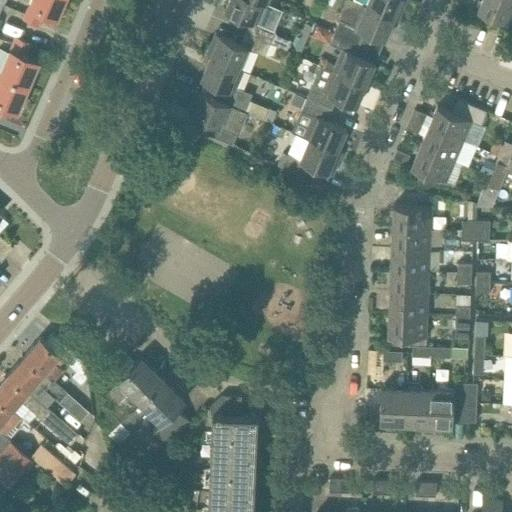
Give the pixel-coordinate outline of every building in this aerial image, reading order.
[(66,0),(31,0),(24,18),(39,24),(44,12),(59,18),(66,0)] [(268,2),(263,0),(229,0),(225,10),(250,20),(245,31),(271,42),(276,30),(259,23),(268,2)] [(354,0),(366,5),(395,17),(395,18),(399,20),(407,0),(354,0)] [(511,23),(511,0),(482,0),(478,9),(511,23)] [(395,17),(366,5),(357,27),(339,19),(334,31),(361,42),(366,31),(386,39),(395,18),(395,17)] [(313,35),(329,42),(334,31),(318,24),(313,35)] [(216,31),(207,54),(244,70),(245,69),(240,67),(249,47),(266,54),(271,42),(245,31),(241,42),(216,31)] [(328,60),(326,65),(367,83),(376,61),(357,53),(361,42),(334,31),(329,42),(342,48),(336,63),(328,60)] [(0,72),(30,86),(41,60),(26,54),(31,42),(16,35),(0,72)] [(278,45),(271,42),(266,54),(274,54),(278,45)] [(212,95),(211,96),(238,107),(239,106),(246,110),(250,100),(253,93),(238,86),(244,70),(207,54),(206,55),(211,56),(202,78),(217,84),(212,95)] [(357,106),(367,83),(326,65),(326,67),(333,70),(324,90),(311,85),(306,96),(333,108),(338,97),(357,106)] [(19,111),(30,86),(0,72),(0,115),(4,105),(19,111)] [(246,110),(239,106),(238,107),(211,96),(212,95),(197,89),(188,111),(212,122),(208,133),(233,144),(248,111),(246,110)] [(314,114),(305,135),(339,149),(348,128),(328,119),(333,108),(306,96),(301,109),(314,114)] [(438,104),(429,124),(464,139),(473,119),(482,123),(488,110),(459,97),(453,110),(438,104)] [(248,111),(265,118),(269,107),(250,100),(246,110),(248,111)] [(415,107),(411,116),(424,122),(428,113),(415,107)] [(420,132),(424,122),(411,116),(406,126),(420,132)] [(464,139),(429,124),(421,145),(464,163),(469,165),(478,145),(464,139)] [(339,149),(305,135),(305,136),(309,137),(304,152),(301,159),(284,151),(279,163),(304,174),(309,163),(334,174),(343,151),(339,149)] [(464,163),(421,145),(412,165),(456,184),(464,163)] [(398,147),(394,157),(406,162),(410,153),(398,147)] [(511,171),(511,156),(511,157),(508,165),(497,159),(495,165),(496,165),(488,183),(499,189),(508,170),(511,171)] [(394,203),(394,225),(432,227),(433,205),(394,203)] [(478,205),(465,203),(464,218),(477,219),(478,205)] [(463,229),(477,229),(477,219),(463,218),(463,229)] [(477,229),(490,230),(491,219),(477,219),(477,229)] [(432,227),(394,225),(393,247),(431,248),(432,227)] [(463,239),(476,239),(477,229),(463,229),(463,239)] [(477,229),(476,239),(490,240),(490,230),(477,229)] [(0,250),(5,255),(14,246),(13,245),(13,246),(0,234),(0,250)] [(393,247),(392,269),(430,270),(431,248),(393,247)] [(459,261),(458,272),(472,272),(473,262),(459,261)] [(430,270),(392,269),(391,291),(429,292),(430,270)] [(477,280),(491,281),(491,271),(477,270),(477,280)] [(472,272),(458,272),(458,282),(472,282),(472,272)] [(490,291),(491,281),(477,280),(477,291),(490,291)] [(391,291),(390,312),(428,314),(429,292),(391,291)] [(457,305),(457,315),(471,315),(471,305),(457,305)] [(428,314),(390,312),(389,334),(427,336),(428,314)] [(471,315),(457,315),(456,338),(470,338),(471,315)] [(55,380),(56,380),(65,369),(55,361),(60,354),(63,357),(77,371),(73,375),(82,383),(88,375),(86,362),(72,348),(53,332),(46,340),(41,336),(25,354),(55,380)] [(475,334),(475,353),(485,354),(486,335),(475,334)] [(413,355),(432,356),(433,346),(414,345),(413,355)] [(452,347),(433,346),(432,356),(452,356),(452,347)] [(404,350),(384,349),(383,359),(403,360),(404,350)] [(484,373),(485,354),(475,353),(474,373),(484,373)] [(69,391),(56,380),(55,380),(25,354),(9,373),(48,406),(56,396),(61,401),(71,409),(78,400),(68,392),(69,391)] [(122,420),(164,378),(143,356),(119,380),(130,391),(112,409),(122,420)] [(0,383),(0,396),(14,409),(22,399),(38,413),(37,415),(59,433),(68,423),(48,406),(9,373),(0,383)] [(164,378),(122,420),(132,430),(152,410),(162,421),(154,428),(167,441),(190,418),(178,406),(185,399),(164,378)] [(467,420),(467,401),(468,382),(456,381),(456,389),(431,388),(430,424),(454,425),(454,420),(467,420)] [(468,382),(467,401),(477,401),(478,382),(468,382)] [(381,422),(405,423),(407,387),(382,386),(381,422)] [(431,388),(407,387),(405,423),(430,424),(431,388)] [(482,389),(482,400),(491,400),(492,390),(482,389)] [(211,412),(214,413),(242,413),(242,394),(222,394),(211,404),(211,412)] [(0,428),(7,435),(23,417),(14,409),(0,396),(0,428)] [(477,421),(477,401),(467,401),(467,420),(477,421)] [(58,410),(76,427),(82,420),(64,404),(58,410)] [(259,414),(242,413),(214,413),(213,431),(258,433),(259,414)] [(31,456),(16,442),(7,435),(0,428),(0,474),(11,484),(34,458),(31,456)] [(213,431),(212,451),(257,453),(258,433),(213,431)] [(82,455),(75,449),(73,451),(61,441),(56,446),(76,463),(82,455)] [(77,472),(43,442),(31,456),(34,458),(66,485),(74,475),(77,472)] [(257,472),(257,453),(212,451),(211,470),(257,472)] [(193,463),(203,463),(202,452),(193,452),(193,463)] [(256,492),(257,472),(211,470),(210,490),(256,492)] [(330,491),(340,491),(341,477),(330,477),(330,491)] [(351,477),(341,477),(340,491),(350,491),(351,477)] [(373,492),(383,493),(384,479),(374,478),(373,492)] [(394,479),(384,479),(383,493),(393,493),(394,479)] [(416,494),(426,495),(427,480),(417,480),(416,494)] [(437,481),(427,480),(426,495),(436,495),(437,481)] [(231,511),(254,511),(256,492),(210,490),(210,511),(231,511)] [(492,511),(493,498),(483,498),(482,511),(492,511)] [(502,511),(503,499),(493,498),(492,511),(502,511)]
